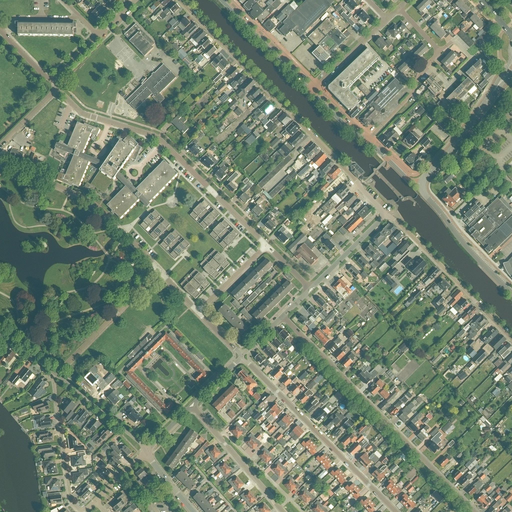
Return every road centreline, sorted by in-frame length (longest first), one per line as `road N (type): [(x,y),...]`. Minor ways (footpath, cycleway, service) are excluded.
road 1 (unclassified): [(388,215),(175,0)]
road 2 (residential): [(474,511),(281,317)]
road 3 (residential): [(266,245),(158,138),(80,112),(55,92)]
road 4 (residential): [(395,511),(242,357)]
road 5 (unclassified): [(158,270),(101,210),(0,164)]
road 6 (residential): [(511,341),(388,215)]
road 7 (residential): [(55,374),(158,270)]
road 8 (tertiary): [(511,295),(463,246),(422,182)]
road 9 (residential): [(55,374),(70,500),(81,511)]
road 10 (tertiary): [(220,0),(311,91)]
